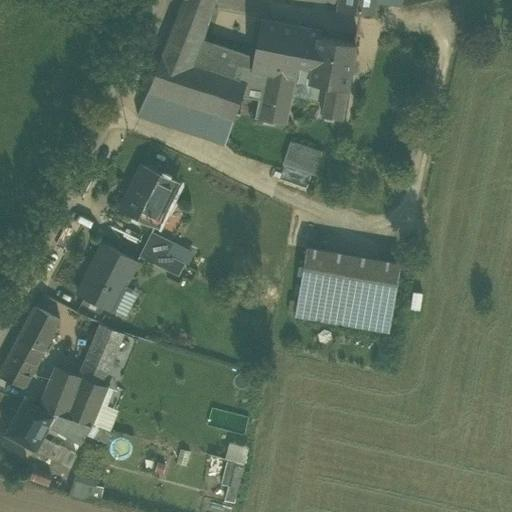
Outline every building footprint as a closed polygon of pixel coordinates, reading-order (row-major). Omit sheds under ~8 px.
[(202,38),(212,7),(191,0),(184,0),(162,56),(194,65),(202,38)] [(337,0),(338,2),(337,9),(374,14),(376,0),(337,0)] [(255,56),(253,68),(252,70),(268,73),(265,88),(259,119),(286,124),(295,79),(309,82),(318,36),(321,36),(322,29),(263,17),(255,56)] [(328,86),(348,90),(357,44),(321,36),(318,36),(309,82),(328,86)] [(255,56),(202,38),(194,65),(226,75),(228,68),(240,70),(241,66),(253,68),(255,56)] [(247,82),(226,75),(194,65),(162,56),(149,91),(234,120),(243,96),(247,85),(247,82)] [(247,85),(265,88),(268,73),(252,70),(253,68),(241,66),(240,70),(228,68),(226,75),(247,82),(247,85)] [(247,85),(243,96),(259,99),(255,118),(259,119),(265,88),(247,85)] [(322,117),(342,121),(348,90),(328,86),(322,117)] [(226,142),(234,120),(149,91),(140,113),(226,142)] [(284,164),(316,175),(323,153),(291,143),(284,164)] [(120,211),(154,228),(177,183),(143,166),(120,211)] [(151,233),(146,243),(167,253),(172,243),(151,233)] [(175,257),(167,253),(146,243),(139,257),(167,272),(175,257)] [(172,243),(167,253),(175,257),(189,264),(194,254),(172,243)] [(77,295),(111,312),(113,309),(125,283),(137,261),(103,245),(77,295)] [(296,314),(390,331),(402,264),(307,247),(296,314)] [(140,291),(125,283),(113,309),(127,316),(140,291)] [(36,306),(20,338),(44,351),(61,319),(36,306)] [(84,364),(106,373),(107,371),(108,369),(123,332),(101,323),(99,327),(84,364)] [(25,386),(44,351),(20,338),(0,375),(25,386)] [(106,373),(84,364),(80,374),(102,383),(106,373)] [(91,424),(92,425),(106,390),(108,386),(102,383),(80,374),(58,366),(56,368),(42,405),(55,410),(91,424)] [(106,390),(92,425),(111,430),(120,409),(107,404),(114,388),(108,386),(106,390)] [(36,448),(43,435),(47,429),(50,422),(54,415),(53,414),(41,407),(26,399),(24,401),(10,427),(7,433),(36,448)] [(55,410),(53,414),(54,415),(50,422),(81,441),(85,434),(91,424),(55,410)] [(111,430),(92,425),(91,424),(85,434),(106,442),(111,430)] [(55,433),(47,429),(43,435),(51,439),(55,433)] [(36,448),(69,466),(70,464),(76,453),(51,439),(43,435),(36,448)] [(237,462),(245,464),(250,446),(229,441),(224,459),(227,460),(237,462)] [(187,465),(191,450),(180,447),(177,462),(187,465)] [(229,485),(231,486),(237,462),(227,460),(221,483),(229,485)] [(245,464),(237,462),(231,486),(239,488),(245,464)] [(69,494),(89,499),(90,498),(93,485),(95,478),(97,472),(78,466),(74,479),(69,494)] [(52,477),(33,469),(29,479),(49,486),(52,477)] [(104,486),(93,485),(90,498),(103,499),(104,486)] [(235,502),(239,488),(231,486),(229,485),(225,500),(235,502)]
